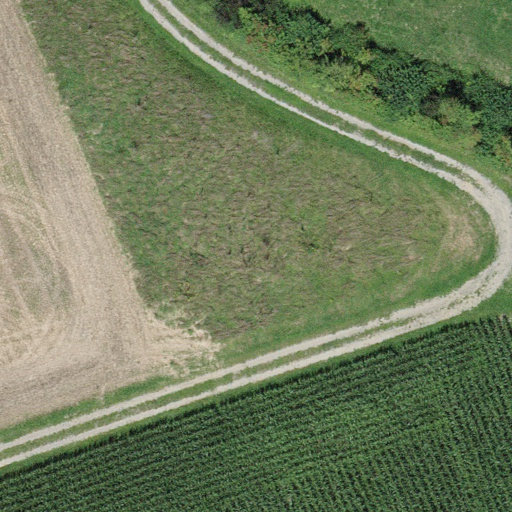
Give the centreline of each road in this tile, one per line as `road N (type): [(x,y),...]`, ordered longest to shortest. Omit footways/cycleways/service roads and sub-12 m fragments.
road 1 (track): [(0,457),(488,293),(511,260)]
road 2 (track): [(511,239),(484,186),(317,107),(189,31),(164,0)]
